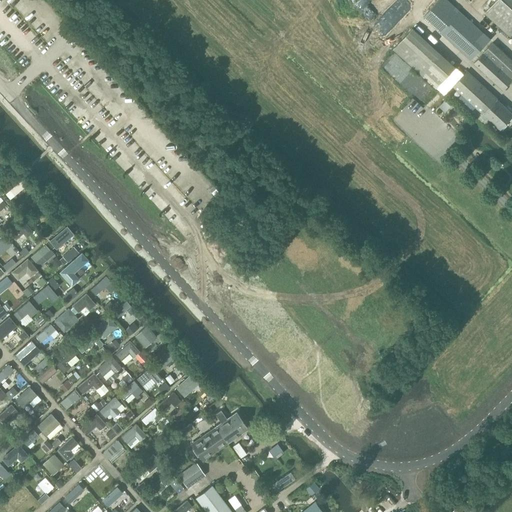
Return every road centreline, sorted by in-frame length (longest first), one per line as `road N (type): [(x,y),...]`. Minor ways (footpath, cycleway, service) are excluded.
road 1 (unclassified): [(300,417),(0,85)]
road 2 (unclassified): [(300,417),(351,456),(407,466),(453,450),(511,394)]
